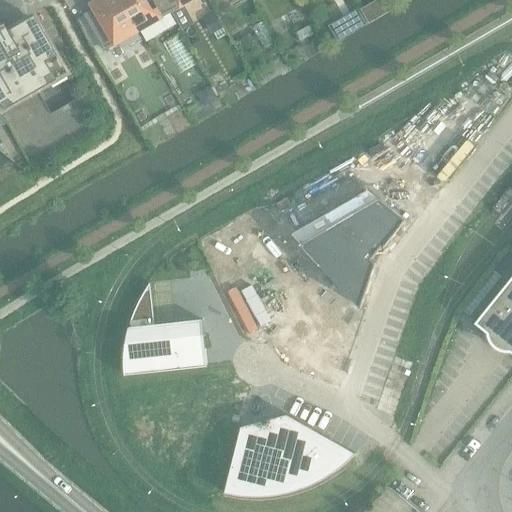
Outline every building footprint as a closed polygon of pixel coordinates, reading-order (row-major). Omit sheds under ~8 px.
[(104,51),(138,31),(120,0),(102,0),(93,6),(95,9),(84,16),(104,51)] [(120,0),(138,31),(171,12),(163,0),(120,0)] [(163,0),(171,12),(192,0),(163,0)] [(369,6),(361,11),(369,25),(378,20),(369,6)] [(359,10),(344,18),(352,33),(367,24),(359,10)] [(214,11),(202,18),(212,35),(224,28),(214,11)] [(0,113),(30,166),(94,129),(28,16),(2,31),(0,27),(0,113)] [(263,22),(253,28),(265,49),(275,43),(263,22)] [(309,26),(295,34),(301,43),(315,35),(309,26)] [(180,36),(164,45),(181,74),(197,65),(180,36)] [(199,39),(191,43),(195,49),(202,44),(199,39)] [(211,87),(197,95),(205,108),(218,100),(211,87)] [(369,190),(292,235),(361,309),(362,309),(377,265),(372,260),(382,247),(385,248),(406,221),(369,190)] [(225,227),(203,248),(204,249),(231,278),(238,285),(239,286),(260,266),(277,285),(301,310),(321,330),(331,341),(332,340),(346,327),(363,311),(362,310),(362,309),(361,309),(268,211),(267,210),(236,238),(226,228),(225,227)] [(510,353),(511,353),(511,279),(476,324),(488,334),(489,336),(489,338),(490,339),(490,341),(491,343),(492,344),(493,346),(496,348),(498,349),(499,350),(501,351),(502,352),(504,352),(508,353),(510,353)] [(125,376),(208,368),(203,321),(154,326),(150,285),(137,307),(128,335),(125,358),(125,376)] [(288,415),(242,428),(225,494),(237,496),(245,497),(254,498),(262,498),(274,497),(284,495),(294,493),(304,489),(313,486),(323,480),(330,476),(337,472),(344,466),(350,460),(356,454),(355,453),(350,458),(335,442),(288,415)]
